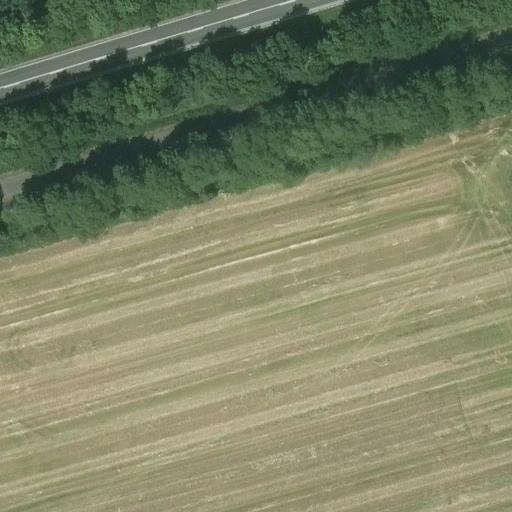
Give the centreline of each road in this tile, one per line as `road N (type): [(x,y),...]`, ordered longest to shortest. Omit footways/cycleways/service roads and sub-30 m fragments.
road 1 (unclassified): [(0,193),(511,42)]
road 2 (secondary): [(0,86),(288,0)]
